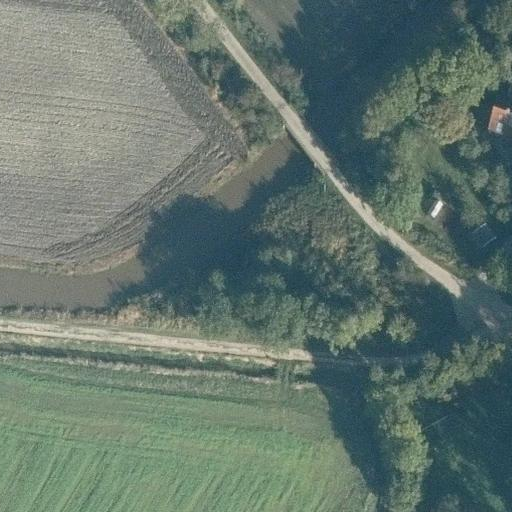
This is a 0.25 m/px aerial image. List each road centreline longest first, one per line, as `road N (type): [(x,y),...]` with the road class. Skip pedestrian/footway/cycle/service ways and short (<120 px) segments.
road 1 (track): [(0,331),(208,354),(383,361),(474,320),(479,294),(511,245)]
road 2 (unclassified): [(511,305),(425,262),(379,226),(199,0)]
